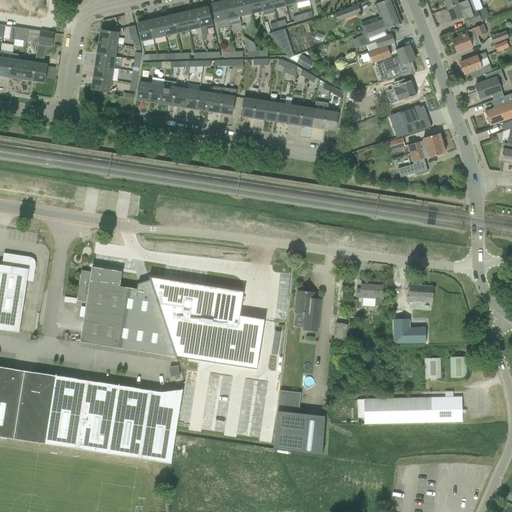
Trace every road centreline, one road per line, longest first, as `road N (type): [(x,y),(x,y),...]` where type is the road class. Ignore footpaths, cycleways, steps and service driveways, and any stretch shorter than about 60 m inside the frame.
road 1 (residential): [(331,154),(64,115)]
road 2 (residential): [(475,178),(411,0)]
road 3 (residential): [(64,115),(80,16),(137,0)]
road 4 (residential): [(136,227),(0,205)]
